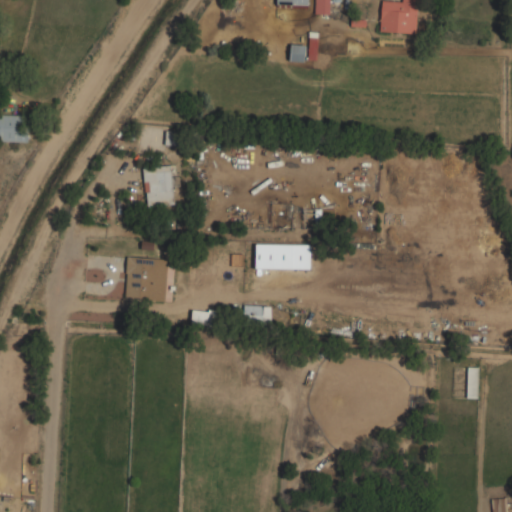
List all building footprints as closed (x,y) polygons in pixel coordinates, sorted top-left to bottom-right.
[(330,14),(330,0),(315,0),(315,14),(330,14)] [(381,0),(380,31),(415,33),(417,1),(399,0),(381,0)] [(317,37),(310,37),(309,58),(315,59),(317,37)] [(305,44),(290,44),(290,60),(305,60),(305,44)] [(28,115),(0,115),(0,141),(28,141),(28,115)] [(146,206),(175,204),(172,164),(143,166),(146,206)] [(124,298),(159,300),(161,257),(127,255),(124,298)] [(271,305),(245,305),(245,323),(271,323),(271,305)] [(216,311),(191,309),(190,328),(215,329),(216,311)] [(478,368),(468,368),(468,397),(478,397),(478,368)] [(506,511),(506,498),(493,498),(493,511),(506,511)]
